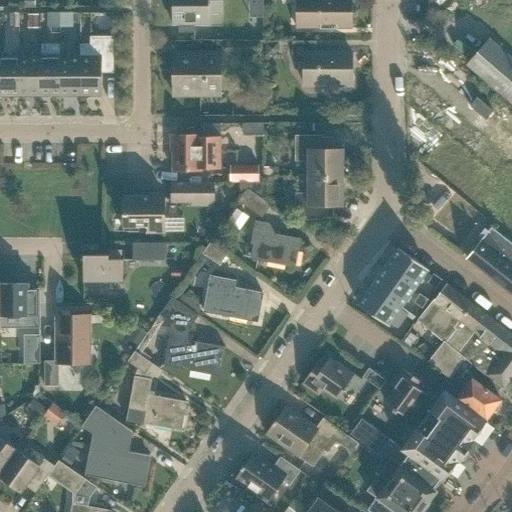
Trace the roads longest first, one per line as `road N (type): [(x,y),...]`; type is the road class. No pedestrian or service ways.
road 1 (residential): [(177,511),(388,214)]
road 2 (residential): [(0,134),(137,130),(142,0)]
road 3 (residential): [(388,214),(388,0)]
road 4 (residential): [(511,311),(388,214)]
